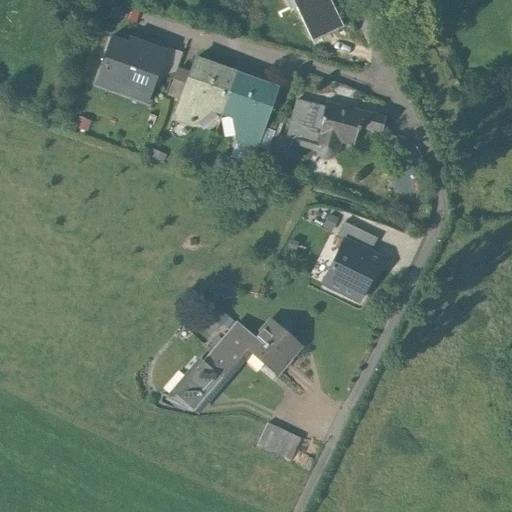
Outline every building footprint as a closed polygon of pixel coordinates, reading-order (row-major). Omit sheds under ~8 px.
[(330,0),(290,0),(312,41),(335,29),(329,17),(337,13),(330,0)] [(156,84),(167,54),(129,40),(127,45),(111,40),(94,89),(148,108),(156,84)] [(168,50),(167,54),(156,84),(170,88),(176,71),(182,55),(168,50)] [(276,101),(280,89),(194,58),(188,75),(178,103),(171,123),(192,131),(210,115),(231,121),(236,146),(257,153),(265,129),(276,101)] [(188,75),(176,71),(170,88),(166,99),(178,103),(188,75)] [(286,104),(276,101),(265,129),(276,133),(286,104)] [(325,110),(297,102),(287,140),(282,138),(279,139),(276,141),(273,145),(273,148),(273,152),(274,156),(276,158),(279,160),(282,161),(285,161),(289,160),(292,158),(294,156),(295,152),(295,149),(318,154),(317,157),(318,159),(321,162),(326,165),(332,164),(336,162),(338,159),(339,156),(340,151),(342,145),(353,148),(358,131),(378,137),(382,120),(327,105),(325,110)] [(397,139),(385,135),(380,154),(377,165),(389,168),(397,139)] [(345,224),(339,237),(369,252),(376,239),(345,224)] [(369,252),(339,237),(319,278),(357,297),(377,256),(369,252)] [(243,356),(273,382),(301,349),(270,323),(254,343),(243,356)] [(191,419),(243,356),(254,343),(231,324),(166,397),(191,419)] [(301,443),(267,426),(256,448),(291,464),(301,443)]
